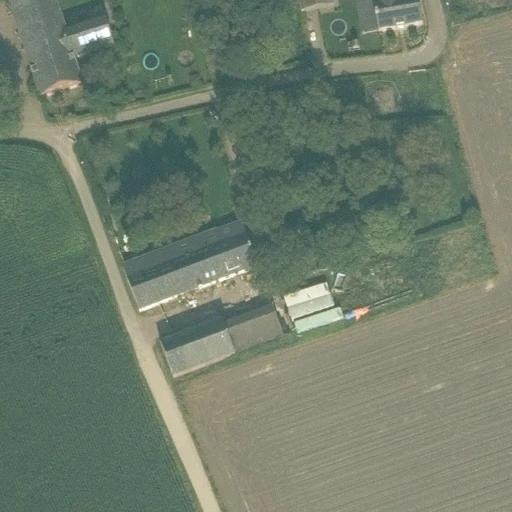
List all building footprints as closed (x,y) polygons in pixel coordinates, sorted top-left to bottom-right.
[(8,0),(41,100),(83,86),(74,60),(114,47),(105,18),(65,31),(55,0),(8,0)] [(332,0),(298,0),(301,13),(334,6),(332,0)] [(375,8),(379,33),(422,26),(417,0),(368,0),(371,9),(375,8)] [(139,313),(140,313),(257,270),(245,236),(247,236),(243,224),(217,233),(216,233),(122,268),(139,313)] [(272,308),(224,326),(222,322),(161,346),(173,379),(291,335),(282,311),(275,314),(272,308)]
